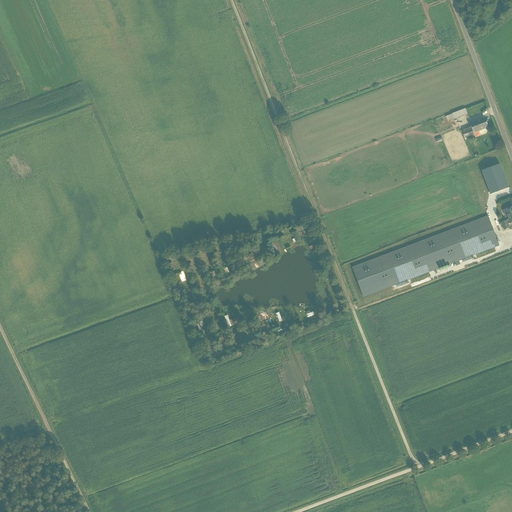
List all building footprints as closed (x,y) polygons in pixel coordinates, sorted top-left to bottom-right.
[(445,115),(446,120),(467,115),(465,109),(445,115)] [(488,128),(484,119),(470,124),(471,127),(463,131),(466,140),(475,137),(474,134),(479,132),(480,134),(481,135),(486,133),(486,131),(485,129),(488,128)] [(511,207),(503,211),(505,216),(506,215),(508,220),(507,221),(500,223),(503,231),(510,229),(508,225),(511,223),(511,207)] [(488,216),(352,267),(364,298),(455,263),(456,266),(460,265),(459,261),(465,259),(465,260),(462,261),(463,263),(474,258),(473,257),(466,259),(499,246),(488,216)] [(271,246),(275,256),(279,254),(279,253),(282,252),(277,241),(276,241),(275,240),(272,241),(272,240),(270,241),(272,245),(271,246)] [(184,272),(172,276),(175,286),(187,281),(184,272)] [(229,321),(228,316),(224,317),(228,327),(232,326),(231,326),(234,325),(232,320),(229,321)]
